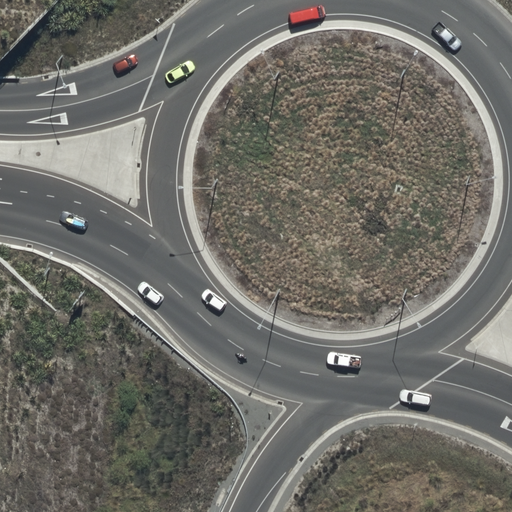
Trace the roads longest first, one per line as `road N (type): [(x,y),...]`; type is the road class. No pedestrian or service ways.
road 1 (trunk): [(185,283),(170,248),(162,171),(174,111),(198,56)]
road 2 (trunk): [(0,111),(83,102),(198,56)]
road 3 (trunk): [(185,283),(108,231),(0,200)]
road 4 (trunk): [(345,377),(259,360),(205,317),(185,283)]
road 5 (trunk): [(511,247),(478,301),(382,369)]
road 6 (trunk): [(345,377),(268,467),(242,511)]
road 7 (trunk): [(511,409),(382,369)]
road 8 (trunk): [(416,0),(467,28),(511,80)]
